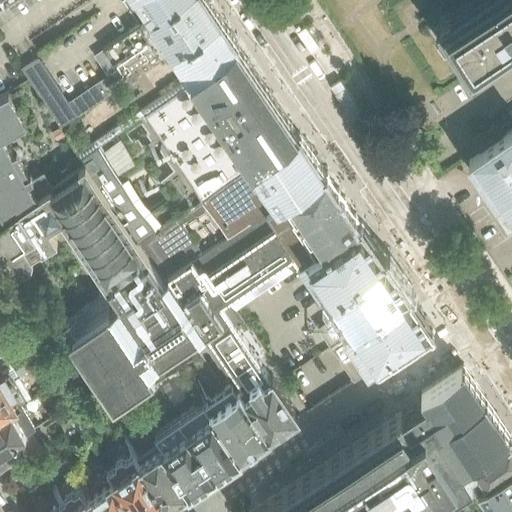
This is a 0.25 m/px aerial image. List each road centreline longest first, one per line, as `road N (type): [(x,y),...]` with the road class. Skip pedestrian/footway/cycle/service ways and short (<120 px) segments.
road 1 (residential): [(473,323),(251,0)]
road 2 (residential): [(473,323),(216,501)]
